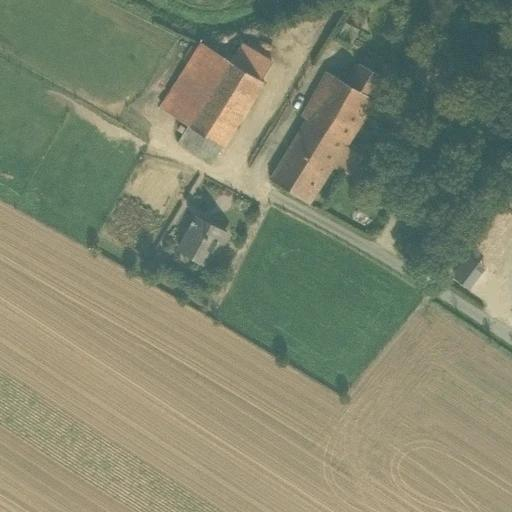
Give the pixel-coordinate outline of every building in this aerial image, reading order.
[(262,81),(260,80),(199,42),(159,109),(186,125),(175,143),(213,165),(262,81)] [(430,84),(440,67),(442,63),(426,53),(414,75),(430,84)] [(358,64),(346,83),(337,78),(272,179),(310,203),(375,101),(373,100),(385,79),(358,64)] [(210,266),(227,234),(196,219),(181,251),(210,266)] [(468,287),(477,276),(460,263),(451,275),(468,287)]
